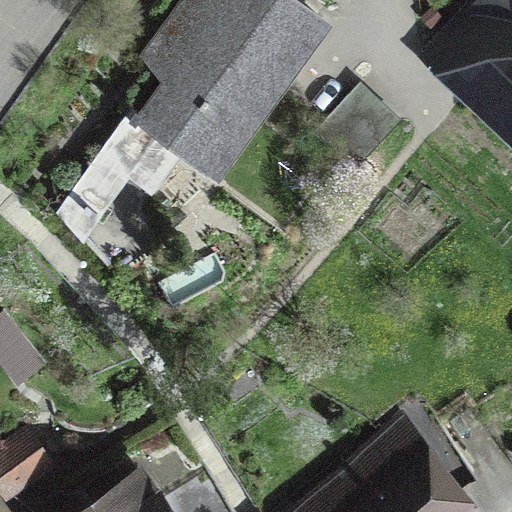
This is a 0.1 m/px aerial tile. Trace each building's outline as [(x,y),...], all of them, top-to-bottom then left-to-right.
[(177,60),(140,112),(130,105),(97,151),(139,181),(95,236),(120,264),(173,216),(152,194),(188,144),(211,160),(317,14),(297,0),(189,0),(168,17),(173,27),(164,34),(177,60)] [(477,0),(471,0),(432,42),(449,58),(452,55),(511,110),(511,0),(484,0),(482,3),(477,0)] [(354,86),(313,131),(354,167),(394,123),(354,86)] [(0,330),(0,349),(20,374),(40,358),(11,322),(0,330)] [(314,511),(461,511),(445,492),(473,468),(418,392),(343,453),(360,474),(314,511)] [(0,450),(0,477),(6,486),(46,458),(28,431),(0,450)] [(234,511),(202,461),(148,495),(138,480),(90,511),(234,511)]
